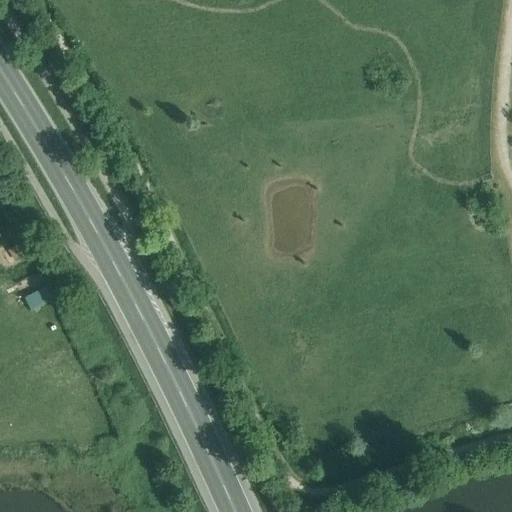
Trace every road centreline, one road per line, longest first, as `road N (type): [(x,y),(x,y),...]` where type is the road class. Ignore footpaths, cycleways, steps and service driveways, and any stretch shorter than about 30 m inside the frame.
road 1 (primary): [(0,75),(122,286),(234,511)]
road 2 (track): [(511,180),(501,156),(511,30)]
